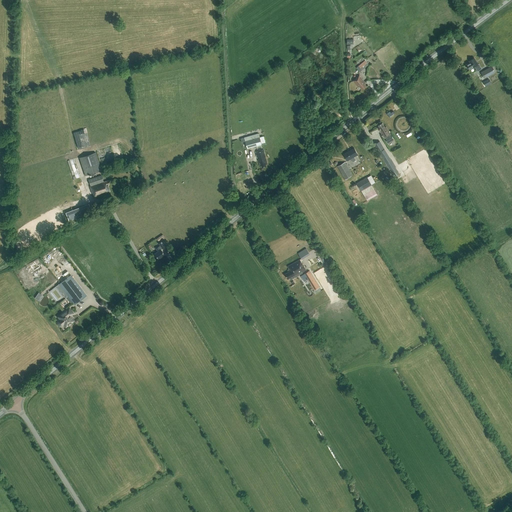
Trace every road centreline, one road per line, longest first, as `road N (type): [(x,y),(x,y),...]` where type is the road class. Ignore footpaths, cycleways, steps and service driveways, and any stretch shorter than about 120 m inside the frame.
road 1 (tertiary): [(14,402),(507,0)]
road 2 (track): [(231,220),(220,0)]
road 3 (track): [(155,284),(109,207),(91,197),(77,159)]
road 4 (unclassified): [(84,511),(14,402)]
